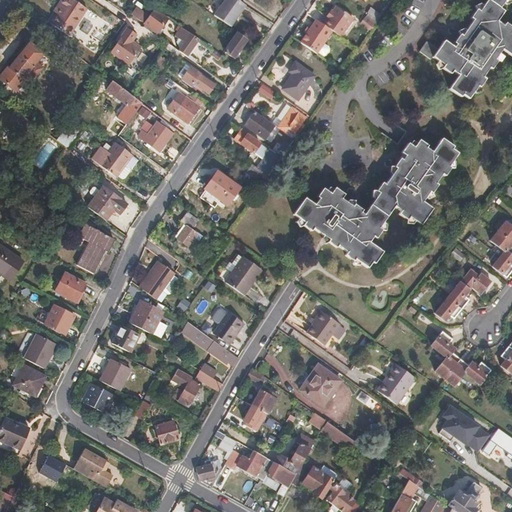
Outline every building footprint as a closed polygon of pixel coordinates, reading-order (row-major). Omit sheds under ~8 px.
[(70,38),(89,11),(71,0),(64,0),(59,7),(62,10),(58,16),(51,25),(70,38)] [(231,27),(246,5),(238,0),(222,0),(213,15),(231,27)] [(478,70),(495,47),(505,54),(511,44),(511,34),(505,30),(508,26),(501,20),(499,23),(492,19),(499,9),(494,6),(498,0),(484,0),(478,10),(474,8),(467,17),(471,20),(468,23),(452,47),(441,40),(435,48),(424,41),(417,50),(427,58),(429,56),(440,64),(439,68),(447,73),(448,71),(450,72),(450,73),(441,85),(452,93),(455,90),(460,94),(469,82),(472,85),(478,76),(475,74),(478,70)] [(148,16),(136,7),(131,14),(143,23),(148,16)] [(157,34),(167,19),(154,10),(144,24),(157,34)] [(377,20),(366,13),(364,17),(374,24),(377,20)] [(336,33),(344,22),(335,14),(326,26),(333,32),(336,33)] [(370,30),(374,24),(364,17),(359,23),(370,30)] [(329,37),(333,32),(326,26),(322,24),(318,30),(329,37)] [(138,51),(128,44),(134,36),(126,29),(109,53),(127,66),(138,51)] [(193,44),(197,38),(184,29),(177,39),(183,43),(178,50),(178,51),(194,62),(196,59),(189,55),(193,49),(191,47),(193,44)] [(314,53),(322,42),(320,40),(322,38),(314,33),(312,35),(307,31),(299,42),(314,53)] [(234,58),(246,41),(237,35),(225,52),(234,58)] [(44,68),(38,62),(44,53),(28,41),(18,54),(19,55),(10,68),(8,67),(0,77),(0,79),(17,92),(27,79),(25,78),(28,74),(30,75),(36,79),(44,68)] [(178,50),(168,43),(165,48),(175,55),(178,51),(178,50)] [(71,67),(79,56),(70,50),(62,61),(71,67)] [(164,65),(166,62),(159,57),(153,66),(164,74),(167,68),(164,65)] [(296,99),(313,76),(293,62),(286,72),(290,74),(280,89),(296,99)] [(214,86),(199,75),(200,73),(191,67),(182,80),(191,86),(193,83),(209,94),(214,86)] [(132,96),(112,81),(107,90),(129,106),(134,97),(132,96)] [(274,92),(261,84),(257,90),(269,99),(274,92)] [(173,86),(163,103),(168,106),(177,89),(173,86)] [(191,119),(198,109),(202,102),(183,88),(168,110),(188,123),(191,119)] [(139,99),(145,92),(140,89),(135,96),(139,99)] [(137,112),(143,104),(134,97),(129,106),(137,112)] [(142,106),(137,113),(153,124),(156,120),(148,115),(150,111),(142,106)] [(300,123),(304,117),(291,107),(277,126),(279,128),(293,138),(303,124),(300,123)] [(277,126),(264,117),(263,119),(252,112),(244,124),(254,132),(255,130),(270,139),(279,128),(277,126)] [(31,122),(24,117),(21,122),(28,126),(31,122)] [(159,152),(172,134),(158,123),(155,127),(148,136),(145,134),(142,132),(138,137),(147,143),(151,146),(159,152)] [(148,136),(155,127),(151,124),(145,134),(148,136)] [(79,138),(67,129),(58,142),(66,148),(70,151),(79,138)] [(267,150),(239,130),(233,139),(252,153),(253,152),(262,158),(267,150)] [(433,210),(423,202),(429,194),(443,175),(446,177),(452,168),(450,166),(459,153),(454,149),(455,147),(443,138),(434,151),(428,147),(429,145),(421,139),(416,146),(410,142),(403,151),(408,155),(396,171),(388,183),(384,181),(378,190),(381,192),(366,214),(343,198),(345,194),(335,187),(330,193),(323,187),(317,196),(320,198),(315,205),(304,197),(293,214),(304,222),(302,225),(312,232),(314,230),(345,252),(344,254),(352,260),(354,258),(367,268),(370,263),(373,264),(380,252),(369,244),(373,238),(376,240),(382,231),(379,228),(394,207),(401,212),(399,216),(407,221),(410,218),(421,227),(433,210)] [(280,157),(286,149),(276,142),(271,150),(280,157)] [(122,182),(138,160),(121,146),(105,169),(122,182)] [(273,168),(280,157),(271,150),(263,160),(273,168)] [(268,176),(250,163),(244,171),(261,184),(268,176)] [(237,187),(231,182),(232,181),(217,170),(212,177),(210,175),(206,180),(209,182),(204,188),(205,189),(216,197),(219,198),(220,197),(226,202),(237,187)] [(129,206),(105,188),(89,209),(108,223),(116,212),(122,216),(129,206)] [(198,218),(187,211),(183,216),(194,223),(198,218)] [(187,247),(193,238),(196,234),(190,230),(194,223),(183,216),(179,222),(184,226),(175,239),(187,247)] [(511,251),(511,227),(505,222),(490,240),(504,251),(492,266),(506,277),(511,269),(511,265),(508,263),(511,258),(511,256),(509,255),(511,251)] [(110,254),(117,242),(88,226),(82,238),(91,244),(86,253),(79,267),(96,276),(98,271),(108,253),(110,254)] [(199,242),(203,236),(197,232),(196,234),(193,238),(199,242)] [(23,263),(0,244),(0,273),(9,281),(23,263)] [(244,297),(263,270),(243,256),(224,283),(244,297)] [(173,275),(174,274),(158,262),(151,272),(148,270),(136,286),(155,300),(161,291),(173,275)] [(453,318),(468,299),(463,295),(471,287),(480,294),(490,281),(480,273),(477,275),(469,269),(434,313),(443,320),(448,315),(453,318)] [(75,302),(84,283),(64,273),(55,292),(75,302)] [(151,335),(162,313),(139,302),(135,311),(129,323),(151,335)] [(65,335),(74,316),(53,305),(44,324),(65,335)] [(338,325),(339,324),(321,312),(306,334),(324,346),(332,334),(338,325)] [(228,345),(243,324),(227,313),(212,333),(228,345)] [(232,369),(240,359),(188,322),(181,332),(232,369)] [(346,329),(338,325),(332,334),(339,339),(346,329)] [(130,353),(138,336),(119,326),(111,343),(130,353)] [(490,371),(479,361),(476,366),(471,362),(468,365),(451,351),(453,348),(447,343),(451,339),(441,331),(430,344),(446,357),(435,371),(452,384),(463,371),(479,384),(490,371)] [(45,369),(57,344),(38,335),(26,359),(45,369)] [(510,372),(511,369),(511,339),(499,355),(504,359),(500,365),(510,372)] [(119,391),(132,368),(112,358),(111,360),(108,367),(100,381),(119,391)] [(321,406),(339,380),(316,363),(298,389),(321,406)] [(214,379),(219,372),(205,364),(201,370),(214,379)] [(397,405),(414,379),(394,365),(376,391),(397,405)] [(37,395),(46,377),(24,366),(15,384),(37,395)] [(177,369),(169,383),(183,391),(178,400),(188,406),(200,385),(191,380),(192,377),(177,369)] [(220,390),(223,384),(214,379),(201,370),(199,369),(196,374),(199,376),(200,375),(210,381),(208,383),(220,390)] [(106,414),(115,396),(96,385),(86,404),(106,414)] [(266,414),(274,400),(271,398),(271,397),(260,390),(252,405),(266,414)] [(142,418),(149,405),(142,401),(137,410),(135,413),(142,418)] [(450,445),(456,437),(443,428),(440,425),(440,419),(451,405),(448,403),(429,430),(450,445)] [(258,429),(266,414),(252,405),(243,420),(258,429)] [(478,452),(490,435),(480,428),(481,426),(458,410),(451,405),(440,419),(440,425),(443,428),(456,437),(478,452)] [(480,428),(490,435),(495,427),(463,405),(458,410),(481,426),(480,428)] [(323,431),(328,423),(315,413),(309,422),(323,431)] [(0,439),(21,448),(29,428),(5,417),(0,428),(0,439)] [(177,439),(172,420),(154,426),(159,444),(177,439)] [(359,445),(328,423),(323,431),(322,433),(353,455),(359,445)] [(511,439),(497,429),(492,436),(481,452),(488,457),(496,446),(507,454),(506,457),(511,461),(511,462),(511,439)] [(224,441),(227,435),(218,430),(215,435),(224,441)] [(297,473),(304,460),(315,441),(300,433),(296,440),(300,442),(290,459),(289,461),(286,459),(287,457),(281,454),(278,452),(273,460),(275,461),(297,473)] [(267,474),(273,462),(272,461),(251,449),(247,457),(231,448),(222,463),(232,469),(235,464),(260,478),(263,480),(267,474)] [(107,469),(104,467),(106,462),(84,449),(74,469),(107,488),(113,477),(106,473),(107,469)] [(66,465),(49,455),(40,473),(57,482),(66,465)] [(213,476),(212,471),(216,470),(214,461),(210,462),(210,464),(196,468),(199,479),(200,480),(213,476)] [(291,482),(295,475),(274,463),(267,474),(283,484),(278,492),(283,496),(291,482)] [(335,482),(329,478),(332,474),(323,468),(320,473),(315,470),(312,474),(310,473),(313,468),(305,463),(296,476),(292,483),(301,488),(304,484),(316,491),(314,494),(323,500),(325,497),(328,493),(335,482)] [(410,480),(391,511),(410,511),(418,498),(426,502),(419,511),(439,511),(441,510),(444,505),(421,488),(425,482),(402,469),(399,474),(410,480)] [(345,511),(355,511),(361,503),(349,495),(351,492),(349,491),(348,490),(352,484),(343,478),(338,485),(337,484),(336,483),(331,490),(333,491),(330,495),(327,499),(329,500),(330,501),(334,504),(332,507),(338,511),(339,510),(340,509),(345,511)] [(451,508),(450,511),(451,511),(479,511),(479,510),(477,508),(480,503),(476,500),(484,488),(473,481),(465,493),(458,488),(451,498),(452,499),(447,506),(451,508)] [(23,498),(28,486),(21,482),(16,492),(15,493),(23,498)] [(5,511),(9,504),(15,494),(8,491),(0,487),(0,511),(5,511)] [(17,509),(23,498),(15,493),(15,494),(9,504),(15,508),(17,509)] [(115,505),(116,503),(105,497),(96,511),(102,511),(102,510),(107,501),(115,505)] [(133,511),(135,509),(118,500),(116,503),(115,505),(107,501),(102,510),(102,511),(133,511)]
